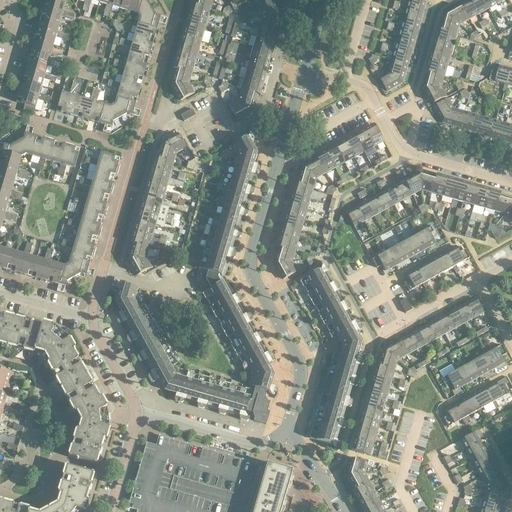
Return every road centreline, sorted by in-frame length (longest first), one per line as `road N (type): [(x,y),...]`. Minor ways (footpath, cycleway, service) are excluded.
road 1 (tertiary): [(287,434),(301,367),(248,264),(304,71)]
road 2 (residential): [(511,184),(402,151),(367,89),(345,82)]
road 3 (residential): [(287,0),(262,114),(230,131),(208,92)]
road 4 (residential): [(287,434),(253,444),(136,415)]
